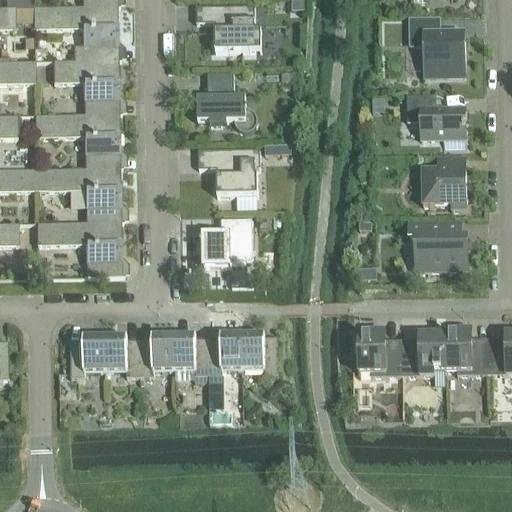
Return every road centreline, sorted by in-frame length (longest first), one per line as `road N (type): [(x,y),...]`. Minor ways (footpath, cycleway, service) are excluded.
road 1 (residential): [(153,0),(157,304)]
road 2 (residential): [(511,299),(506,0)]
road 3 (residential): [(41,510),(38,306)]
road 4 (residential): [(511,299),(487,308),(358,310)]
